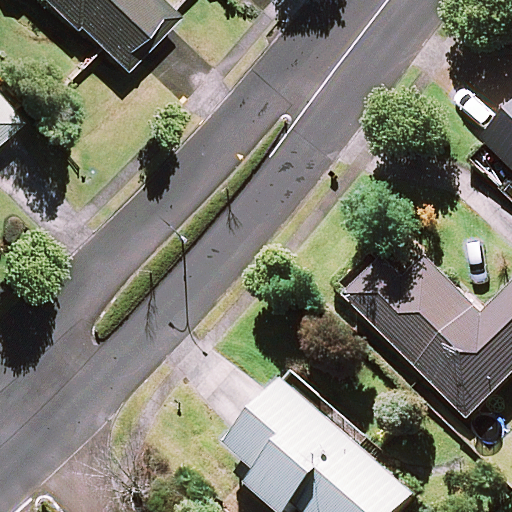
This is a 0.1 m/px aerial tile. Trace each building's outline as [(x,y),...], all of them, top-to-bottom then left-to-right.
[(48,0),(125,71),(181,12),(168,0),(48,0)] [(0,136),(23,117),(0,90),(0,136)] [(511,127),(493,146),(511,165),(511,127)] [(413,284),(391,261),(352,301),(473,423),(511,383),(511,295),(488,319),(433,264),(413,284)] [(242,455),(253,465),(238,481),(272,511),(409,511),(419,502),(298,392),(242,455)]
